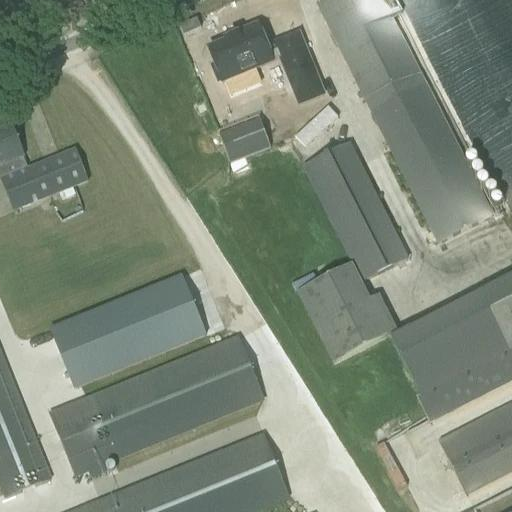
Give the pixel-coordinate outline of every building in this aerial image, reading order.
[(402,15),(394,0),(335,0),(318,9),(438,247),(492,220),(392,20),(402,15)] [(232,42),(206,52),(213,68),(210,73),(214,82),(219,84),(219,85),(221,85),(271,65),(278,62),(281,70),(306,60),(297,38),(272,48),(275,53),(267,56),(256,28),(230,38),(232,42)] [(219,137),(231,167),(271,151),(259,121),(219,137)] [(2,183),(14,213),(88,183),(76,153),(29,172),(12,129),(0,134),(0,177),(2,182),(2,183)] [(303,170),(361,286),(409,262),(351,146),(303,170)] [(182,278),(49,332),(74,392),(207,339),(182,278)] [(421,399),(416,402),(425,419),(430,428),(511,385),(511,279),(481,295),(511,353),(421,399)] [(370,304),(314,333),(333,369),(390,339),(398,336),(379,300),(370,304)] [(88,476),(91,482),(107,475),(105,469),(265,404),(238,339),(49,416),(76,481),(88,476)] [(0,491),(3,499),(50,480),(0,357),(0,491)] [(511,407),(438,445),(466,500),(511,476),(511,407)] [(86,511),(256,511),(289,499),(265,440),(86,511)]
